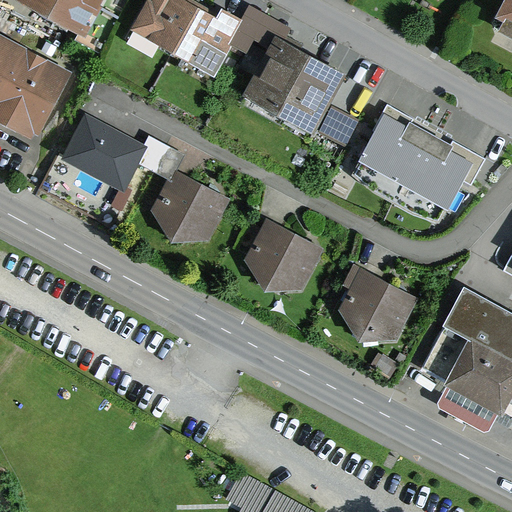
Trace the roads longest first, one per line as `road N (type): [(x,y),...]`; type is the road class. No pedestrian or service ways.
road 1 (secondary): [(511,480),(0,207)]
road 2 (residential): [(98,90),(397,245),(425,252),(452,245),(511,183)]
road 3 (residential): [(298,0),(511,111)]
